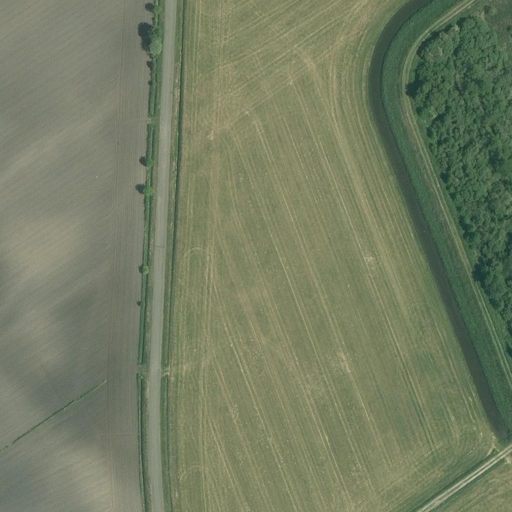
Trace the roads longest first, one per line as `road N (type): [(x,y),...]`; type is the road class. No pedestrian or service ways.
road 1 (unclassified): [(158,511),(170,0)]
road 2 (track): [(474,0),(424,36),(408,61),(405,87),(511,365)]
